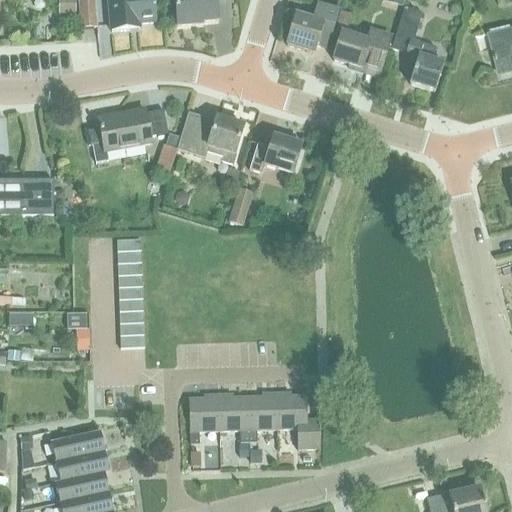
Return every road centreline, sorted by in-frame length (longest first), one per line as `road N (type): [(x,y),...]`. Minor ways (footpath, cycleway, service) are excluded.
road 1 (residential): [(233,511),(511,444)]
road 2 (residential): [(174,511),(171,379),(321,373)]
road 3 (residential): [(508,394),(449,149)]
road 4 (residential): [(244,84),(148,69),(0,94)]
road 5 (residential): [(449,149),(244,84)]
